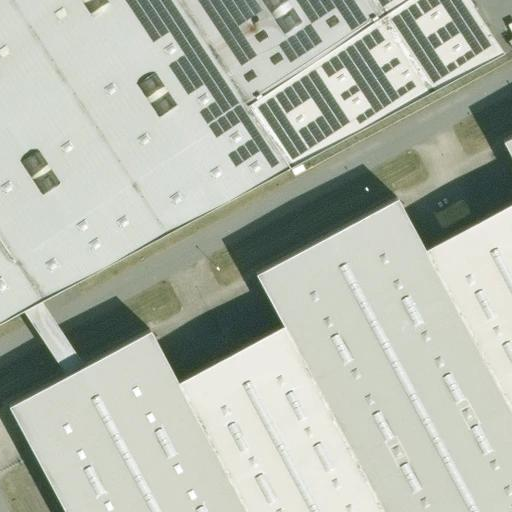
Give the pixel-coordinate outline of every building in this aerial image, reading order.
[(0,0),(0,328),(297,170),(506,50),(472,0),(0,0)] [(511,134),(502,140),(511,157),(511,134)] [(401,194),(257,272),(290,333),(387,511),(511,511),(511,398),(434,257),(401,194)] [(511,213),(434,257),(511,398),(511,213)] [(249,511),(184,392),(151,333),(10,409),(66,511),(249,511)] [(387,511),(290,333),(184,392),(249,511),(387,511)]
